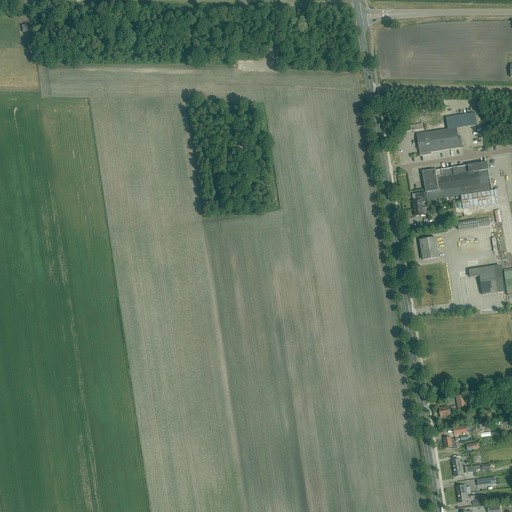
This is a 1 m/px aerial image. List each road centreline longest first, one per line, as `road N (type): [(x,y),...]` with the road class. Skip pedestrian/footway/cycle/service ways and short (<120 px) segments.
road 1 (secondary): [(437,511),(359,21)]
road 2 (track): [(370,88),(511,88)]
